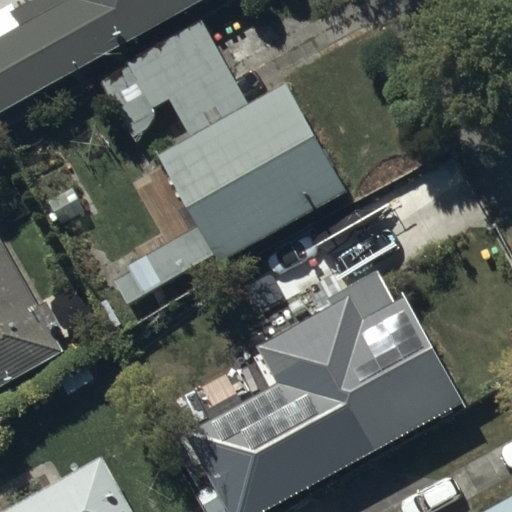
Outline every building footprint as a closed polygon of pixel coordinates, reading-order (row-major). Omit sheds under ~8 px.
[(0,108),(193,0),(73,0),(0,41),(0,108)] [(131,306),(344,187),(287,87),(250,108),(201,22),(102,77),(127,122),(174,96),(200,143),(170,159),(207,226),(132,268),(135,274),(118,283),(131,306)] [(0,384),(60,353),(0,240),(0,384)] [(365,336),(349,307),(267,352),(290,393),(198,444),(235,511),(251,511),(457,400),(409,312),(365,336)] [(215,340),(155,372),(170,401),(230,370),(215,340)] [(124,511),(99,469),(26,511),(124,511)]
